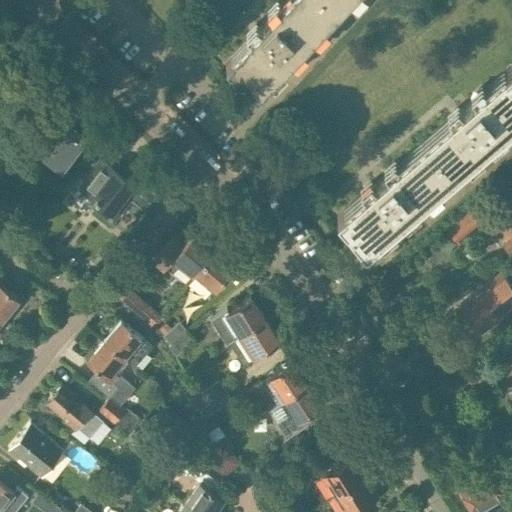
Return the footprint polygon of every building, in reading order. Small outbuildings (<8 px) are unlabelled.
[(257,92),(344,0),(283,0),(225,61),(257,92)] [(366,249),(511,122),(511,64),(337,215),(366,249)] [(33,142),(30,146),(62,170),(65,166),(89,135),(57,111),(33,142)] [(94,203),(115,217),(142,181),(127,169),(123,173),(101,156),(80,186),(97,198),(94,203)] [(511,195),(488,212),(511,246),(511,195)] [(475,205),(447,228),(456,238),(484,216),(475,205)] [(40,225),(32,234),(39,239),(46,230),(40,225)] [(184,283),(193,272),(213,248),(193,232),(183,243),(173,235),(153,258),(164,267),(184,283)] [(234,266),(213,248),(193,272),(214,290),(234,266)] [(511,284),(500,270),(456,306),(477,332),(511,304),(511,284)] [(0,314),(2,316),(19,296),(0,279),(0,314)] [(117,292),(151,322),(160,313),(126,281),(117,292)] [(226,306),(210,317),(226,341),(229,339),(239,332),(266,316),(252,293),(228,308),(226,306)] [(121,316),(104,336),(128,356),(136,363),(153,344),(144,336),(121,316)] [(239,332),(229,339),(243,362),(254,355),(280,338),(266,316),(239,332)] [(170,341),(186,328),(179,320),(163,334),(170,341)] [(186,328),(170,341),(171,342),(169,344),(177,353),(195,337),(186,328)] [(104,336),(87,356),(98,365),(118,383),(108,395),(119,404),(135,384),(117,369),(128,356),(104,336)] [(258,397),(265,408),(269,406),(307,381),(292,358),(266,375),(245,389),(252,400),(258,397)] [(193,381),(205,400),(225,387),(219,378),(199,390),(193,381)] [(182,387),(195,407),(205,400),(193,381),(182,387)] [(307,381),(269,406),(286,434),(283,435),(284,437),(316,416),(311,410),(322,404),(307,381)] [(89,408),(90,407),(61,382),(47,399),(76,424),(75,426),(89,436),(103,419),(89,408)] [(225,387),(205,400),(195,407),(198,406),(204,415),(232,398),(225,387)] [(108,395),(98,407),(114,421),(115,421),(129,433),(141,418),(126,405),(124,407),(119,404),(108,395)] [(165,407),(153,417),(161,426),(173,415),(165,407)] [(62,446),(30,419),(9,444),(41,471),(62,446)] [(196,454),(222,473),(232,465),(221,451),(226,447),(218,438),(196,454)] [(174,442),(163,440),(161,448),(172,451),(174,442)] [(335,492),(366,473),(354,452),(323,472),(335,492)] [(504,460),(459,487),(474,511),(506,493),(505,491),(509,489),(508,468),(504,460)] [(366,473),(335,492),(347,511),(346,511),(370,511),(372,511),(365,501),(379,493),(373,483),(374,479),(371,475),(367,473),(366,473)] [(0,511),(18,511),(15,509),(28,494),(17,485),(14,489),(0,476),(0,511)] [(198,479),(184,499),(202,511),(212,511),(223,496),(198,479)] [(277,480),(259,493),(267,504),(287,492),(277,480)] [(39,490),(31,500),(47,511),(61,511),(64,508),(39,490)] [(154,493),(146,504),(154,509),(162,498),(154,493)] [(112,498),(111,505),(122,507),(124,500),(112,498)] [(202,511),(184,499),(174,511),(202,511)] [(72,511),(95,511),(81,501),(72,511)]
